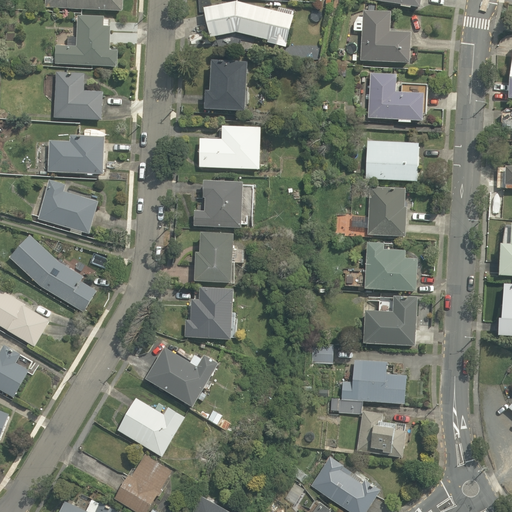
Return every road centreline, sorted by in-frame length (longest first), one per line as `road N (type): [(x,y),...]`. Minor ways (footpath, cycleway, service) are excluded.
road 1 (residential): [(13,511),(143,278),(162,0)]
road 2 (unclassified): [(468,487),(458,436),(458,349),(482,0)]
